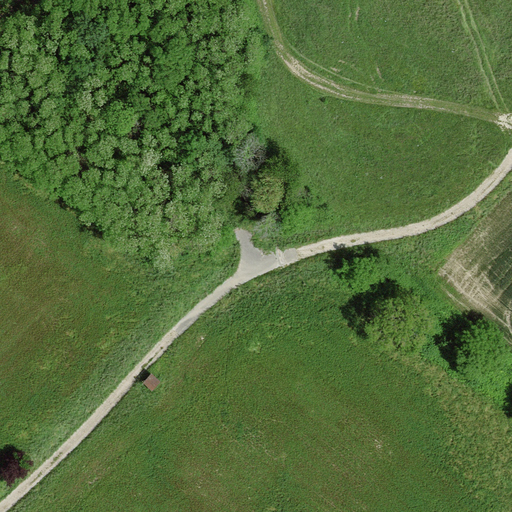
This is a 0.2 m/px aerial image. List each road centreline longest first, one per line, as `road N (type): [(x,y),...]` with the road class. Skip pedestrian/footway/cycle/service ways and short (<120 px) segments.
road 1 (track): [(511,158),(436,222),(283,259),(233,282),(0,509)]
road 2 (track): [(511,123),(490,108),(303,74),(288,62),(258,0)]
